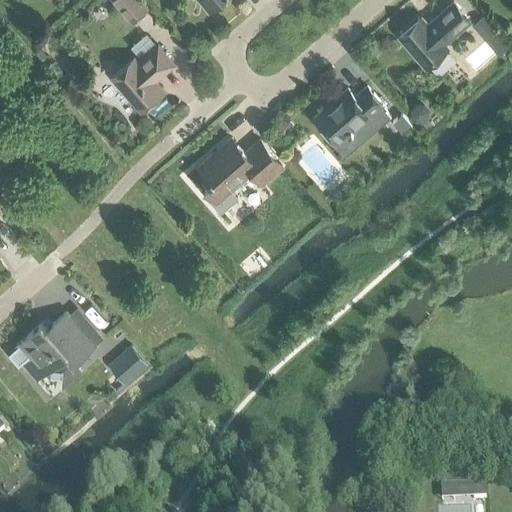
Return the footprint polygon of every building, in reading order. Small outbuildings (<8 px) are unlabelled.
[(114,0),(133,22),(148,8),(140,0),(114,0)] [(444,43),(470,21),(453,2),(428,24),(423,19),(401,39),(425,67),(447,47),(444,43)] [(481,15),(471,24),(477,30),(486,21),(481,15)] [(501,38),(491,46),(498,54),(507,45),(501,38)] [(111,77),(140,111),(163,91),(153,80),(158,76),(159,77),(174,64),(158,45),(138,62),(134,57),(111,77)] [(355,96),(347,88),(337,97),(336,95),(325,105),(326,106),(313,117),(337,145),(370,116),(373,119),(386,108),(367,85),(355,96)] [(411,107),(411,115),(416,120),(423,120),(428,115),(428,108),(423,103),(416,103),(411,107)] [(392,121),(402,132),(411,123),(402,112),(392,121)] [(242,149),(239,151),(229,140),(198,167),(208,178),(202,183),(204,186),(215,199),(241,176),(243,178),(251,171),(262,183),(282,165),(260,139),(245,152),(242,149)] [(94,345),(65,311),(52,324),(54,326),(48,331),(41,323),(20,341),(21,343),(8,354),(18,366),(21,363),(36,380),(50,369),(62,369),(72,361),(73,363),(94,345)] [(110,366),(124,383),(147,363),(133,347),(110,366)] [(484,483),(470,484),(471,498),(485,498),(484,483)]
